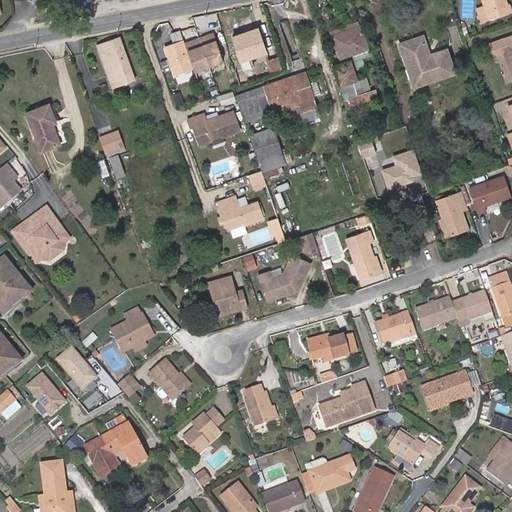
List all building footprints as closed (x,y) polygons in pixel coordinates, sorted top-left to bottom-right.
[(504,0),(482,0),(484,6),(489,20),(509,13),(504,0)] [(489,20),(484,6),(477,8),(482,22),(489,20)] [(360,25),(332,35),(342,63),(332,66),(346,107),(378,97),(376,90),(371,91),(366,77),(356,80),(353,69),(354,68),(355,70),(358,69),(358,67),(364,65),(362,58),(371,55),(360,25)] [(181,29),(171,32),(174,41),(184,38),(181,29)] [(243,69),(228,74),(232,86),(247,81),(244,71),(252,69),(249,59),(266,53),(259,33),(251,35),(250,31),(232,37),(243,69)] [(186,43),(185,43),(195,71),(224,62),(214,33),(214,34),(215,36),(208,38),(207,36),(192,41),(193,44),(187,46),(186,43)] [(119,36),(96,45),(110,82),(115,80),(117,86),(134,79),(119,36)] [(427,49),(423,36),(400,44),(414,87),(454,73),(446,50),(430,56),(427,56),(425,49),(427,49)] [(511,36),(490,44),(494,57),(504,53),(511,77),(511,36)] [(184,39),(165,46),(175,75),(194,69),(184,39)] [(266,61),(270,73),(282,69),(278,57),(266,61)] [(244,71),(247,81),(257,77),(254,68),(252,69),(244,71)] [(306,72),(235,96),(241,111),(245,123),(289,108),(292,116),(302,113),(305,121),(321,116),(314,96),(320,94),(316,81),(309,83),(306,72)] [(233,92),(219,96),(221,105),(235,100),(233,92)] [(48,104),(26,113),(41,151),(60,144),(52,124),(56,123),(48,104)] [(191,128),(193,127),(200,145),(240,131),(233,111),(207,121),(204,114),(188,120),(191,128)] [(262,171),(281,164),(286,163),(273,128),(249,136),(262,171)] [(99,137),(105,153),(123,146),(118,130),(99,137)] [(376,153),(371,138),(358,143),(363,157),(376,153)] [(123,146),(105,153),(106,157),(125,150),(123,146)] [(422,173),(414,150),(394,157),(397,166),(383,171),(389,189),(411,181),(409,177),(412,176),(422,173)] [(117,155),(110,158),(117,178),(125,175),(117,155)] [(97,162),(103,177),(109,175),(103,159),(97,162)] [(17,177),(6,164),(0,168),(0,210),(22,192),(13,181),(17,177)] [(283,171),(281,164),(262,171),(266,184),(266,185),(271,183),(269,179),(270,179),(273,178),(272,175),(283,171)] [(262,171),(249,175),(254,188),(266,184),(262,171)] [(469,189),(477,211),(484,209),(483,206),(511,196),(504,176),(469,189)] [(468,209),(462,191),(436,200),(443,218),(450,236),(469,229),(463,211),(468,209)] [(235,196),(218,202),(221,209),(219,210),(221,215),(224,224),(225,227),(230,229),(244,224),(244,225),(263,219),(257,202),(239,208),(235,196)] [(13,232),(36,263),(42,258),(43,252),(56,243),(57,242),(63,242),(69,238),(45,207),(35,215),(41,224),(33,230),(26,222),(13,232)] [(35,215),(26,222),(33,230),(41,224),(35,215)] [(450,236),(443,218),(439,220),(445,238),(450,236)] [(317,246),(312,232),(300,236),(304,250),(317,246)] [(370,232),(350,238),(354,248),(350,249),(360,279),(379,272),(368,242),(373,240),(370,232)] [(43,252),(42,258),(49,261),(63,250),(63,242),(57,242),(56,243),(43,252)] [(283,274),(261,282),(268,301),(297,290),(310,264),(292,255),(283,274)] [(257,267),(253,256),(244,260),(248,270),(257,267)] [(2,258),(0,259),(0,304),(5,312),(30,291),(23,283),(25,282),(10,264),(8,265),(2,258)] [(259,275),(261,282),(271,278),(269,272),(259,275)] [(489,289),(491,288),(510,281),(507,272),(486,279),(489,289)] [(213,300),(218,299),(222,314),(248,307),(243,289),(235,290),(231,276),(208,282),(213,300)] [(510,281),(491,288),(505,328),(511,325),(511,286),(510,281)] [(25,282),(23,283),(30,291),(32,290),(25,282)] [(485,290),(451,302),(457,317),(461,327),(470,324),(468,320),(492,311),(485,290)] [(422,330),(457,317),(451,302),(449,297),(415,309),(422,330)] [(218,315),(222,314),(218,299),(213,300),(218,315)] [(127,322),(110,330),(122,351),(133,345),(143,340),(143,336),(151,332),(152,331),(143,313),(142,314),(138,307),(124,315),(127,322)] [(416,335),(408,311),(375,323),(382,343),(388,340),(389,343),(391,348),(418,338),(416,335)] [(507,333),(504,327),(498,329),(501,335),(507,333)] [(511,331),(502,335),(511,365),(511,331)] [(92,332),(81,342),(86,348),(87,347),(97,338),(92,332)] [(143,336),(143,340),(152,335),(151,332),(143,336)] [(0,375),(19,361),(12,352),(14,351),(0,333),(0,375)] [(351,334),(343,336),(348,354),(356,351),(351,334)] [(329,360),(348,354),(343,336),(342,335),(328,339),(324,340),(322,336),(308,340),(313,359),(324,356),(328,355),(329,360)] [(143,340),(133,345),(136,350),(145,345),(143,340)] [(91,344),(87,347),(91,352),(95,349),(91,344)] [(71,346),(55,359),(81,389),(96,376),(71,346)] [(14,351),(12,353),(19,361),(21,360),(14,351)] [(165,359),(149,373),(173,400),(188,386),(178,375),(165,359)] [(391,375),(394,385),(406,381),(403,370),(391,375)] [(180,372),(178,375),(188,386),(191,384),(180,372)] [(465,372),(422,387),(431,411),(450,405),(449,401),(472,393),(465,372)] [(42,373),(26,386),(50,413),(65,400),(42,373)] [(129,374),(117,384),(134,404),(140,399),(134,393),(131,389),(137,384),(129,374)] [(387,387),(394,385),(391,375),(384,378),(387,387)] [(337,400),(319,406),(326,425),(336,422),(338,423),(374,410),(364,382),(352,386),(353,389),(341,393),(342,398),(344,402),(340,403),(337,400)] [(137,384),(131,389),(134,393),(140,388),(137,384)] [(247,397),(244,398),(255,426),(275,419),(271,407),(265,391),(263,392),(260,385),(244,390),(247,397)] [(0,395),(0,411),(15,399),(6,390),(0,395)] [(300,392),(291,395),(293,400),(302,397),(300,392)] [(511,432),(511,419),(495,412),(490,424),(511,432)] [(195,428),(183,438),(196,453),(208,442),(205,439),(216,430),(217,428),(204,413),(192,424),(195,428)] [(121,426),(128,423),(123,415),(116,419),(121,426)] [(376,417),(367,421),(373,428),(379,426),(376,417)] [(141,448),(128,423),(121,426),(116,419),(106,424),(110,432),(109,432),(114,442),(118,440),(132,465),(146,458),(141,448)] [(433,455),(438,446),(429,440),(425,445),(401,429),(398,433),(396,432),(393,432),(387,440),(388,443),(390,445),(388,448),(398,454),(394,461),(408,470),(420,452),(428,456),(433,455)] [(216,430),(205,439),(208,442),(219,433),(216,430)] [(304,432),(307,440),(314,437),(313,435),(309,430),(304,432)] [(112,453),(118,450),(114,442),(109,432),(84,446),(98,471),(101,475),(120,466),(112,453)] [(345,440),(340,447),(348,452),(352,445),(345,440)] [(511,443),(509,441),(486,470),(504,484),(511,473),(511,443)] [(141,448),(146,458),(156,453),(141,448)] [(454,455),(466,465),(471,459),(459,449),(454,455)] [(307,467),(308,471),(307,472),(315,492),(349,480),(346,472),(354,469),(349,456),(328,464),(325,459),(322,458),(309,463),(307,467)] [(45,496),(39,497),(41,509),(34,510),(34,511),(73,511),(72,500),(66,500),(65,493),(61,461),(41,464),(45,496)] [(250,465),(254,475),(259,473),(256,463),(250,465)] [(353,511),(373,511),(381,497),(384,498),(394,476),(388,473),(374,466),(353,511)] [(195,477),(201,484),(209,478),(203,470),(195,476),(195,477)] [(259,473),(254,475),(259,487),(265,484),(261,472),(259,473)] [(315,492),(307,472),(301,474),(309,494),(315,492)] [(465,476),(441,507),(443,508),(447,511),(470,511),(474,507),(469,503),(480,488),(465,476)] [(261,495),(267,511),(276,511),(305,501),(297,481),(261,495)] [(238,483),(221,497),(232,511),(256,511),(255,510),(257,508),(238,483)] [(381,497),(373,511),(377,511),(384,498),(381,497)] [(13,502),(7,507),(11,511),(16,511),(20,510),(13,502)]
